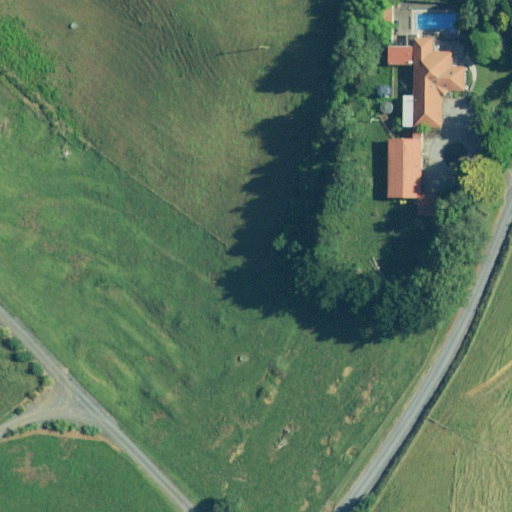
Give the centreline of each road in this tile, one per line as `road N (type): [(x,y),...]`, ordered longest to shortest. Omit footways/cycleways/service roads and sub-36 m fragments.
road 1 (unclassified): [(511,193),(423,378),(328,511)]
road 2 (track): [(222,511),(0,284)]
